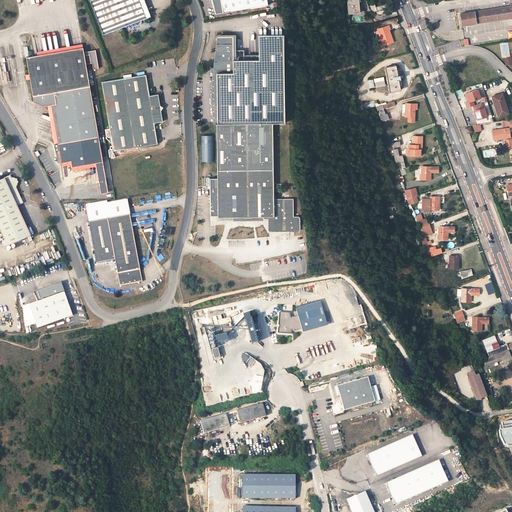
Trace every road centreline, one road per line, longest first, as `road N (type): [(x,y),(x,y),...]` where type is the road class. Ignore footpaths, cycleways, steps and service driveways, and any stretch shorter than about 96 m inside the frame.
road 1 (residential): [(0,107),(57,213),(89,301),(112,317),(157,308),(172,288),(189,200),(197,38),(190,0)]
road 2 (unknown): [(175,260),(140,288),(106,286),(94,271),(85,221)]
road 3 (residential): [(325,511),(297,399),(283,390)]
road 4 (primary): [(472,178),(429,64)]
